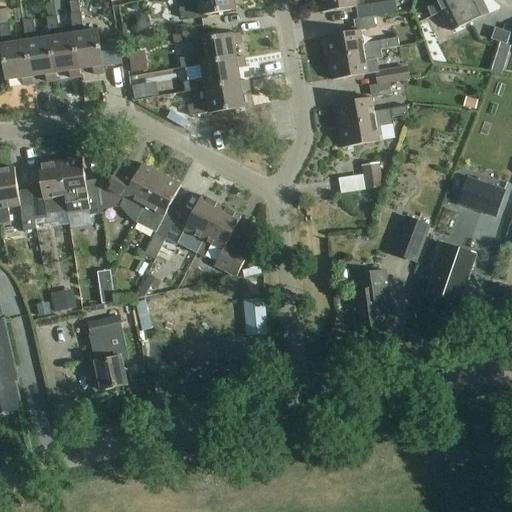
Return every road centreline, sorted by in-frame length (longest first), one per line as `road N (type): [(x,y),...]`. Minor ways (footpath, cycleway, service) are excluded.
road 1 (unclassified): [(0,472),(301,412)]
road 2 (residential): [(0,132),(131,116),(275,198)]
road 3 (residential): [(301,412),(275,198)]
road 4 (unclassified): [(301,412),(511,371)]
road 5 (residential): [(275,198),(303,129),(281,0)]
